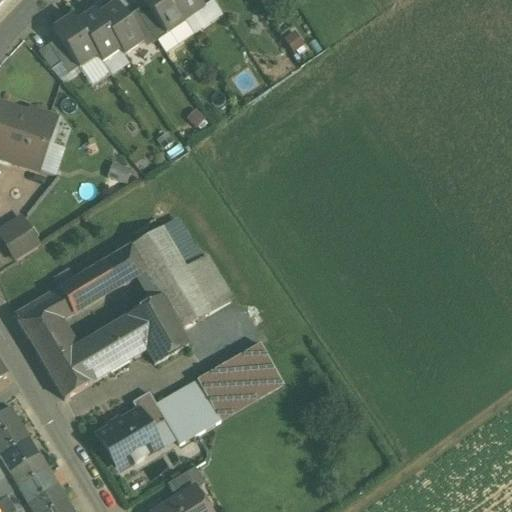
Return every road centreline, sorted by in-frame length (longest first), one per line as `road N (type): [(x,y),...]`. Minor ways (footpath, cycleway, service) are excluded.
road 1 (track): [(350,511),(511,394)]
road 2 (tertiary): [(27,378),(107,511)]
